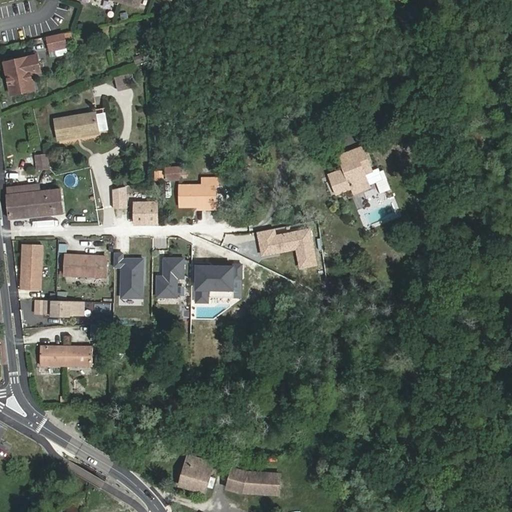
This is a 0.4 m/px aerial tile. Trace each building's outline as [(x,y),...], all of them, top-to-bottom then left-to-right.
[(105,0),(135,10),(137,0),(105,0)] [(50,38),(52,51),(68,47),(64,34),(50,38)] [(11,96),(35,91),(32,73),(41,72),(38,56),(5,62),(11,96)] [(369,103),(350,110),(359,132),(375,126),(369,112),(371,110),(369,103)] [(95,114),(57,121),(60,141),(99,133),(95,114)] [(339,153),(344,165),(345,169),(335,173),(341,188),(352,184),(354,188),(369,181),(365,170),(372,167),(363,144),(339,153)] [(10,148),(11,157),(19,155),(18,147),(10,148)] [(49,170),(48,158),(47,155),(46,156),(28,158),(29,168),(36,167),(36,171),(49,170)] [(123,161),(111,165),(113,173),(126,170),(123,161)] [(345,169),(344,165),(329,171),(336,190),(341,188),(335,173),(345,169)] [(183,168),(166,169),(167,182),(184,181),(183,168)] [(155,170),(155,180),(165,180),(165,170),(155,170)] [(181,209),(199,209),(199,207),(216,208),(217,192),(220,192),(221,183),(206,183),(206,190),(183,188),(181,209)] [(7,196),(41,192),(41,185),(6,189),(7,196)] [(125,188),(113,193),(114,208),(126,208),(125,188)] [(61,190),(41,192),(7,196),(10,221),(64,215),(61,190)] [(157,204),(137,204),(137,225),(158,224),(157,204)] [(276,227),(260,230),(265,254),(277,251),(276,249),(301,244),(306,265),(319,263),(312,228),(278,234),(276,227)] [(301,244),(276,249),(277,251),(299,247),(303,266),(306,265),(301,244)] [(45,247),(25,246),(24,266),(28,266),(28,272),(24,272),(23,290),(33,291),(34,281),(43,281),(45,247)] [(123,253),(115,254),(115,267),(122,267),(123,298),(138,297),(142,293),(142,279),(145,279),(144,258),(124,259),(123,253)] [(106,278),(106,259),(67,257),(66,276),(106,278)] [(187,258),(167,259),(167,277),(160,277),(161,298),(181,297),(180,278),(187,278),(187,258)] [(199,267),(212,267),(212,265),(196,264),(196,283),(198,283),(199,267)] [(212,267),(199,267),(198,283),(198,304),(211,304),(211,299),(211,291),(236,292),(236,280),(244,281),(244,266),(236,266),(236,267),(212,267)] [(34,281),(33,291),(43,291),(43,281),(34,281)] [(86,303),(38,301),(38,315),(54,316),(54,322),(72,322),(72,317),(86,317),(86,303)] [(370,320),(361,316),(358,322),(367,326),(370,320)] [(107,340),(106,326),(91,326),(91,341),(107,340)] [(94,348),(41,348),(41,366),(94,366),(94,348)] [(177,485),(207,494),(215,462),(186,454),(177,485)] [(243,494),(255,495),(280,496),(281,465),(271,464),(271,472),(248,471),(231,465),(225,489),(243,494)]
